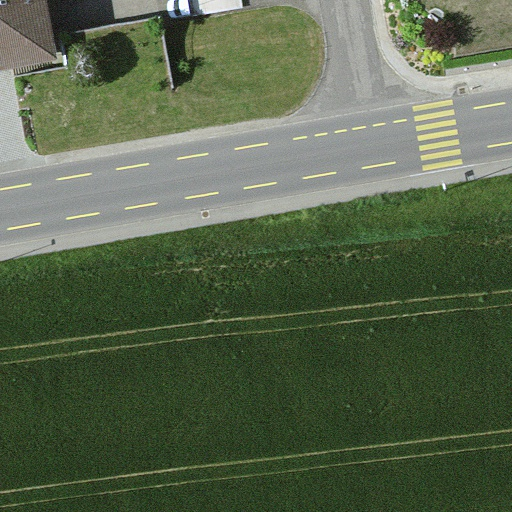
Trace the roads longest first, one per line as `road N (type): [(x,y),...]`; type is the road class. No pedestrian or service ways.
road 1 (secondary): [(0,203),(367,139)]
road 2 (secondary): [(367,139),(511,117)]
road 3 (residential): [(367,139),(342,0)]
